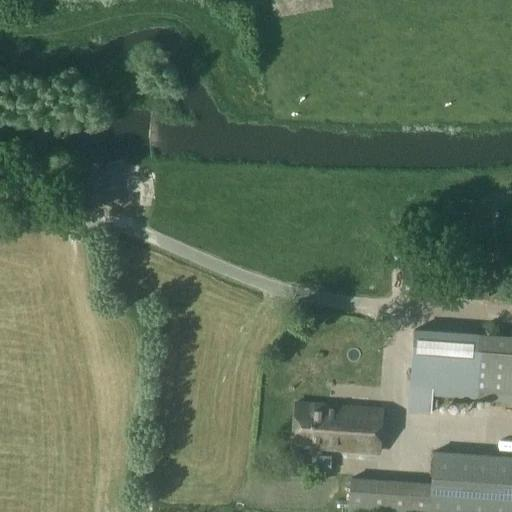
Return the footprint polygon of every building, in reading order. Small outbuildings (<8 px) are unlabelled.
[(427,267),(428,256),(402,254),(399,294),(481,298),(482,271),(427,267)] [(511,336),(478,335),(477,333),(413,329),(407,412),(429,411),(431,396),(474,398),(474,397),(487,398),(487,400),(511,401),(511,336)] [(380,408),(295,401),(295,403),(292,445),(376,452),(380,408)] [(511,511),(511,456),(432,451),(430,483),(350,477),(348,509),(394,511),(511,511)] [(308,470),(328,472),(329,456),(309,454),(308,470)]
